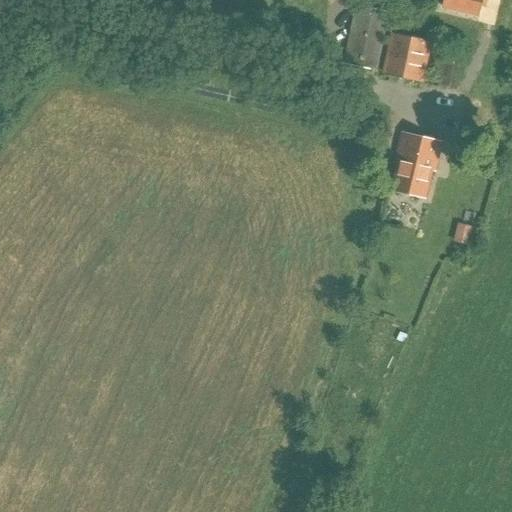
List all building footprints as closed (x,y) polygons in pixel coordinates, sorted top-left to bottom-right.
[(443,0),(442,7),(477,16),(480,0),(443,0)] [(376,72),(389,13),(355,5),(342,64),(376,72)] [(425,44),(387,36),(380,72),(418,81),(425,44)] [(453,88),(460,53),(438,49),(431,84),(453,88)] [(398,163),(391,191),(424,199),(431,170),(435,171),(441,143),(401,134),(394,162),(398,163)] [(481,230),(463,226),(458,245),(477,249),(481,230)]
